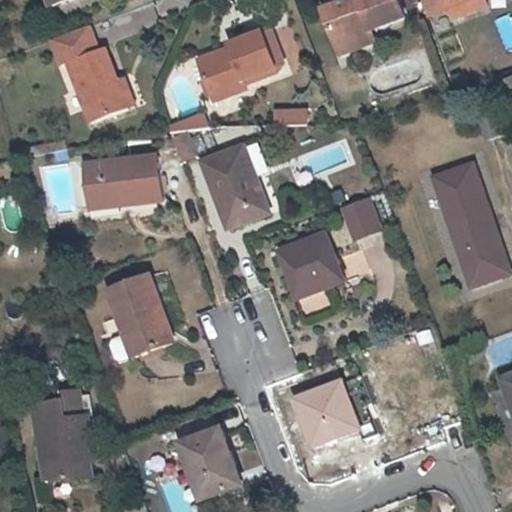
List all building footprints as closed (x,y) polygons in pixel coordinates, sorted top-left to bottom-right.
[(343,44),(379,32),(378,28),(413,16),(407,0),(347,0),(329,6),(343,44)] [(422,0),(429,17),(453,8),(457,19),(491,6),(488,0),(422,0)] [(497,20),(508,48),(511,45),(511,18),(510,15),(497,20)] [(110,49),(104,52),(94,27),(55,41),(65,68),(72,65),(94,124),(134,110),(110,49)] [(214,97),(246,83),(245,80),(279,68),(265,31),(231,44),(233,51),(201,63),(214,97)] [(382,39),(379,32),(343,44),(346,52),(382,39)] [(249,90),(246,83),(214,97),(216,101),(249,90)] [(312,125),(311,108),(277,110),(278,127),(312,125)] [(278,212),(255,147),(214,161),(237,227),(278,212)] [(131,196),(170,191),(166,153),(95,162),(100,208),(132,204),(131,196)] [(455,223),(495,209),(479,162),(439,175),(455,223)] [(170,198),(170,191),(131,196),(132,204),(170,198)] [(388,232),(377,202),(352,210),(363,240),(388,232)] [(511,273),(511,259),(495,209),(455,223),(477,285),(511,273)] [(355,283),(338,236),(290,254),(307,301),(355,283)] [(172,304),(161,274),(117,289),(141,357),(180,343),(167,307),(172,304)] [(116,342),(121,362),(133,359),(127,339),(116,342)] [(366,429),(349,384),(305,400),(322,445),(366,429)] [(56,459),(47,460),(50,480),(70,477),(71,481),(99,477),(97,464),(103,463),(96,416),(90,417),(86,391),(69,393),(69,402),(49,405),(56,459)] [(39,406),(47,460),(56,459),(49,405),(39,406)] [(230,462),(238,459),(228,429),(188,442),(206,497),(239,486),(230,462)] [(247,484),(238,459),(230,462),(239,486),(247,484)]
